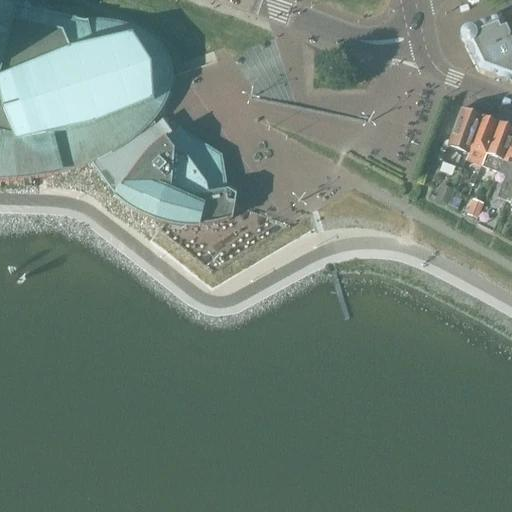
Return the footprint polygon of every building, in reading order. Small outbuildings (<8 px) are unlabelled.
[(0,182),(16,182),(37,179),(58,174),(80,168),(92,163),(117,197),(115,200),(117,201),(117,200),(119,201),(129,209),(140,215),(151,220),(157,222),(169,225),(181,227),(193,228),(205,227),(216,225),(226,222),(232,220),(234,207),(236,197),(225,190),(221,162),(215,159),(178,132),(182,130),(182,129),(174,133),(167,137),(159,142),(155,137),(151,131),(155,127),(153,120),(159,111),(161,108),(166,98),(168,91),(170,84),(171,79),(170,73),(169,66),(168,62),(167,61),(164,56),(160,49),(155,44),(150,40),(149,39),(140,34),(130,30),(119,27),(105,24),(100,24),(88,24),(88,23),(85,24),(52,16),(42,28),(19,9),(20,8),(12,6),(0,3),(0,182)] [(511,14),(501,19),(511,44),(511,14)] [(460,35),(459,39),(460,41),(461,43),(465,46),(464,46),(478,74),(511,86),(511,44),(501,19),(470,31),(470,32),(467,31),(463,32),(460,35)] [(462,170),(465,162),(481,117),(462,110),(442,163),(462,170)] [(465,162),(481,167),(498,123),(481,117),(465,162)] [(481,167),(498,174),(511,136),(511,128),(498,123),(481,167)] [(497,199),(505,202),(511,184),(511,136),(498,174),(506,177),(497,199)] [(441,190),(437,201),(447,205),(451,195),(441,190)] [(453,197),(448,207),(457,210),(462,201),(460,200),(453,197)] [(473,201),(468,216),(477,220),(482,205),(473,201)]
